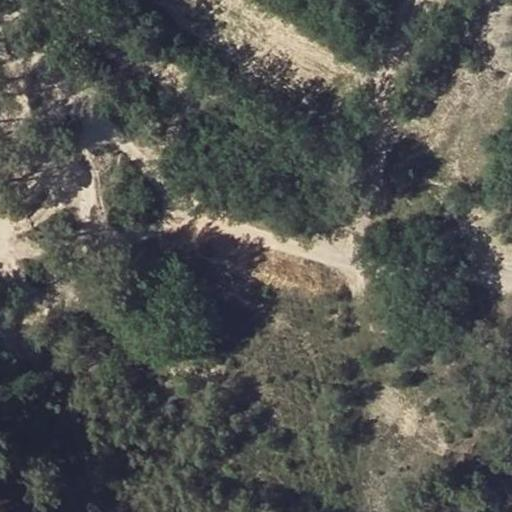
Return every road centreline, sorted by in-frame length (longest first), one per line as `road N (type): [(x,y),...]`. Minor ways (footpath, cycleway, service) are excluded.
road 1 (track): [(511,282),(184,217),(117,130),(0,27)]
road 2 (track): [(0,226),(55,202),(132,233),(184,217)]
